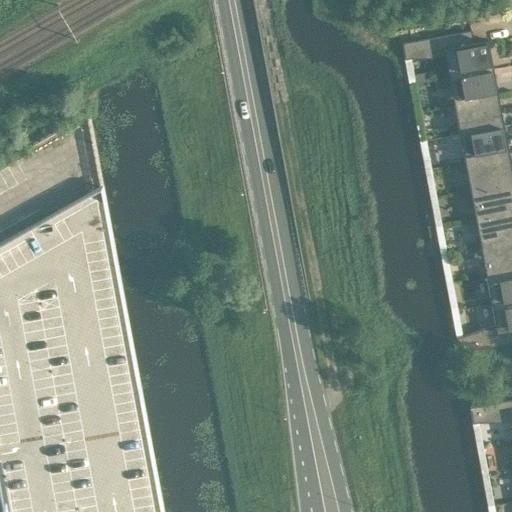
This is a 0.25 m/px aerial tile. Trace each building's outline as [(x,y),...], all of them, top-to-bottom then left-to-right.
[(493,69),(492,69),(487,42),(488,41),(488,40),(474,43),(471,30),(402,42),(405,59),(411,58),(435,58),(445,56),(449,78),(493,69)] [(498,97),(497,97),(492,70),(493,70),(493,69),(449,78),(454,106),(498,98),(498,97)] [(428,71),(414,74),(416,83),(429,80),(428,71)] [(504,125),(502,125),(497,98),(499,98),(498,98),(454,106),(460,134),(504,126),(504,125)] [(509,154),(508,154),(503,126),(504,126),(460,134),(465,162),(509,154)] [(511,177),(508,155),(509,155),(509,154),(465,162),(470,191),(511,182),(511,177)] [(511,182),(470,191),(476,219),(511,212),(511,182)] [(511,212),(476,219),(481,247),(511,241),(511,212)] [(0,448),(6,445),(7,445),(19,511),(134,511),(111,381),(99,388),(73,245),(29,226),(0,242),(0,448)] [(511,241),(481,247),(486,276),(511,270),(511,241)] [(511,270),(486,276),(491,304),(511,300),(511,270)] [(495,325),(485,327),(463,336),(457,337),(457,340),(473,351),(511,343),(511,300),(491,304),(495,325)] [(511,398),(470,407),(473,423),(479,422),(502,422),(511,420),(511,398)]
